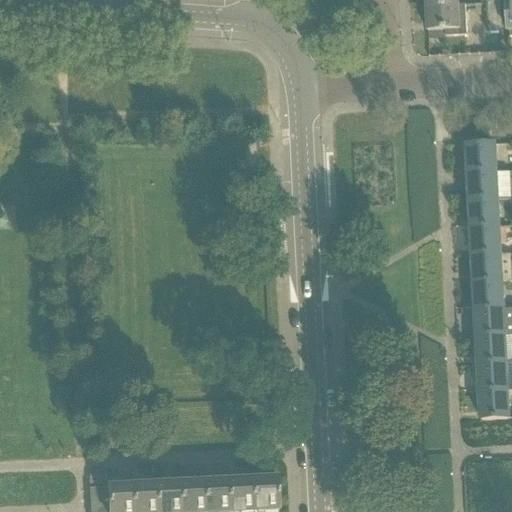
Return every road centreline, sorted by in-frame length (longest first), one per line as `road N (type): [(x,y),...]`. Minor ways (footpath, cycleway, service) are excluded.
road 1 (tertiary): [(320,511),(301,89)]
road 2 (tertiary): [(0,6),(254,22)]
road 3 (residential): [(387,87),(511,82)]
